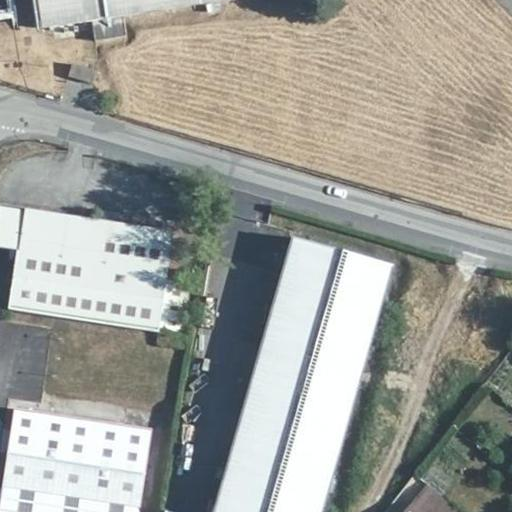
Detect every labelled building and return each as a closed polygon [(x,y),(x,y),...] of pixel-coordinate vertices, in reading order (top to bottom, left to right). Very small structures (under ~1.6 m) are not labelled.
[(96,42),(127,38),(124,18),(232,0),(37,0),(42,31),(93,23),(96,42)] [(73,66),(69,78),(92,86),(97,74),(73,66)] [(8,312),(182,338),(190,285),(168,281),(175,233),(120,225),(122,215),(101,212),(99,221),(0,206),(0,249),(11,252),(9,262),(17,263),(8,312)] [(263,341),(214,511),(324,511),(356,404),(394,266),(292,239),(263,341)] [(0,511),(140,511),(152,432),(14,411),(1,491),(0,491),(0,511)] [(461,511),(432,487),(409,511),(461,511)]
